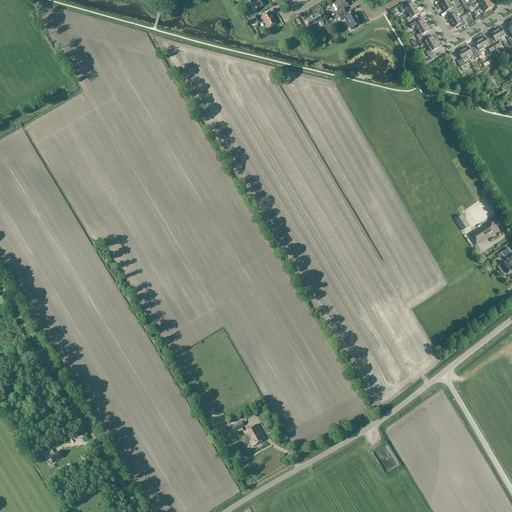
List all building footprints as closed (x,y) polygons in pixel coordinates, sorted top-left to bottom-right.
[(259,8),(266,4),(263,0),(249,0),(252,4),(255,2),(259,8)] [(338,0),(332,3),(336,9),(334,10),(335,11),(335,12),(338,17),(345,13),(343,9),(348,6),(344,0),(338,0)] [(493,7),(490,2),(482,7),(485,12),(493,7)] [(408,13),(417,8),(414,3),(407,7),(405,5),(399,8),(402,13),(407,10),(408,13)] [(452,6),(450,3),(442,8),(445,13),(448,11),(449,14),(458,9),(455,5),(452,6)] [(417,8),(408,13),(410,17),(406,19),(409,24),(414,20),(413,18),(420,14),(417,8)] [(458,9),(449,14),(451,17),(448,18),(451,23),(459,18),(457,15),(460,14),(458,9)] [(253,25),(254,25),(255,25),(263,21),(267,29),(277,23),(270,12),(261,17),(261,18),(259,19),(257,16),(250,20),(253,25)] [(324,24),(322,21),(318,14),(305,21),(309,28),(318,23),(320,27),(321,27),(323,26),(324,24)] [(344,19),(351,30),(355,28),(355,27),(356,26),(359,24),(356,20),(357,20),(356,19),(355,17),(353,14),(352,14),(347,17),(345,14),(339,18),(341,21),(344,19)] [(461,22),(459,18),(451,23),(454,28),(457,27),(458,29),(462,27),(463,29),(467,27),(466,25),(463,20),(461,22)] [(418,20),(415,22),(410,25),(413,29),(416,27),(418,30),(426,25),(423,20),(419,22),(418,20)] [(426,25),(418,30),(420,33),(416,36),(419,40),(424,37),(423,35),(430,31),(426,25)] [(496,31),(501,39),(506,36),(501,28),(496,31)] [(502,41),(501,39),(496,31),(491,34),(495,40),(492,42),(496,49),(501,46),(499,43),(502,41)] [(425,38),(419,42),(421,47),(426,44),(428,47),(436,42),(433,37),(426,41),(425,38)] [(484,37),(479,40),(484,49),(487,47),(490,53),(495,50),(491,42),(488,44),(484,37)] [(310,43),(311,45),(313,48),(319,45),(316,39),(310,43)] [(479,40),(474,43),(478,49),(475,51),(479,57),(482,56),(481,54),(483,52),(482,50),(484,49),(479,40)] [(430,50),(426,53),(429,57),(430,57),(432,61),(436,58),(434,54),(432,52),(439,48),(436,42),(428,47),(430,50)] [(468,47),(463,50),(468,58),(471,57),(472,59),(474,58),(475,60),(478,58),(474,52),(472,53),(469,49),(468,47)] [(462,59),(457,62),(461,68),(461,67),(470,62),(470,63),(470,62),(468,58),(463,50),(458,53),(462,59)] [(455,220),(462,231),(469,226),(463,215),(455,220)] [(469,235),(476,246),(499,231),(492,220),(469,235)] [(506,261),(503,263),(501,265),(507,274),(511,270),(511,263),(511,262),(511,261),(511,253),(511,254),(507,249),(502,252),(507,260),(508,261),(507,262),(506,261)] [(242,421),(231,427),(233,432),(244,426),(242,421)] [(243,432),(246,437),(241,440),(245,445),(249,443),(252,447),(265,440),(257,425),(243,432)] [(50,460),(54,466),(64,460),(60,454),(55,456),(53,452),(45,457),(48,461),(50,460)]
